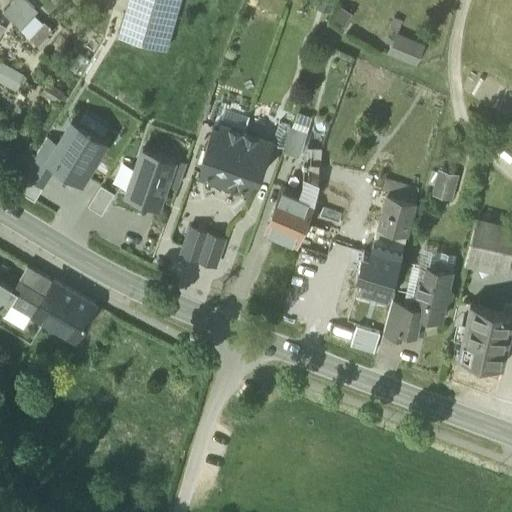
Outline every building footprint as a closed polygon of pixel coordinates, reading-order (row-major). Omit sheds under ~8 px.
[(14,0),(3,12),(17,26),(34,8),(25,0),(14,0)] [(128,0),(119,32),(167,46),(180,0),(128,0)] [(29,38),(43,23),(35,15),(21,30),(29,38)] [(43,23),(29,38),(37,46),(53,29),(45,22),(43,23)] [(417,61),(427,40),(397,26),(388,47),(417,61)] [(24,74),(0,60),(0,81),(15,90),(24,74)] [(221,101),(213,124),(218,126),(220,120),(244,129),(250,112),(241,108),(242,106),(230,102),(229,105),(221,101)] [(298,109),(293,124),(307,129),(313,114),(298,109)] [(73,117),(59,140),(46,133),(37,149),(82,177),(106,138),(73,117)] [(280,119),(273,139),(284,143),(291,123),(280,119)] [(209,175),(225,181),(244,129),(220,120),(218,126),(213,124),(202,153),(206,155),(201,169),(207,172),(209,175)] [(284,148),(298,154),(307,129),(293,124),(284,148)] [(261,174),(271,145),(265,143),(267,137),(244,129),(225,181),(242,188),(246,186),(252,188),(257,173),(261,174)] [(307,183),(318,184),(321,146),(313,144),(313,145),(305,154),(309,157),(307,183)] [(143,145),(127,190),(159,201),(168,178),(179,182),(187,160),(143,145)] [(454,192),(459,167),(437,163),(432,189),(454,192)] [(44,183),(23,171),(14,185),(35,198),(44,183)] [(115,190),(101,181),(88,201),(102,210),(115,190)] [(266,228),(299,241),(316,198),(284,185),(266,228)] [(380,222),(407,230),(416,199),(387,190),(378,222),(380,222)] [(468,255),(508,265),(511,249),(511,223),(475,214),(465,254),(468,255)] [(380,222),(375,240),(403,247),(407,230),(380,222)] [(182,251),(198,257),(208,228),(192,223),(182,251)] [(225,234),(208,228),(198,257),(215,263),(225,234)] [(360,283),(390,292),(403,247),(375,240),(373,239),(370,249),(363,247),(357,269),(364,271),(360,283)] [(413,327),(417,328),(421,310),(443,315),(447,297),(451,294),(453,288),(450,283),(453,266),(427,260),(424,277),(420,276),(417,287),(414,299),(405,297),(397,324),(403,325),(413,327)] [(47,291),(55,277),(30,262),(22,276),(47,291)] [(34,307),(75,333),(95,300),(55,277),(47,291),(22,276),(15,288),(12,293),(34,307)] [(0,301),(5,305),(12,293),(15,288),(0,278),(0,301)] [(24,325),(34,307),(12,293),(5,305),(1,312),(24,325)] [(384,329),(401,333),(403,325),(397,324),(405,297),(393,294),(384,329)] [(459,353),(504,362),(511,326),(511,308),(471,299),(459,353)]
